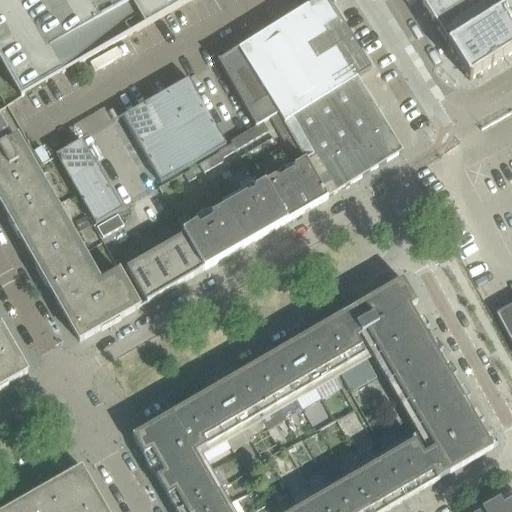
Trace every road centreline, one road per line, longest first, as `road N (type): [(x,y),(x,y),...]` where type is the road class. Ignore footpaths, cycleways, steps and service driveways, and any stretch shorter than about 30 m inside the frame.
road 1 (residential): [(410,256),(394,218),(380,207),(349,210),(64,380)]
road 2 (residential): [(95,432),(410,256)]
road 3 (residential): [(57,124),(269,0)]
road 4 (residential): [(511,434),(410,256)]
road 5 (residential): [(456,111),(438,97),(377,0)]
road 6 (residential): [(64,380),(0,271)]
